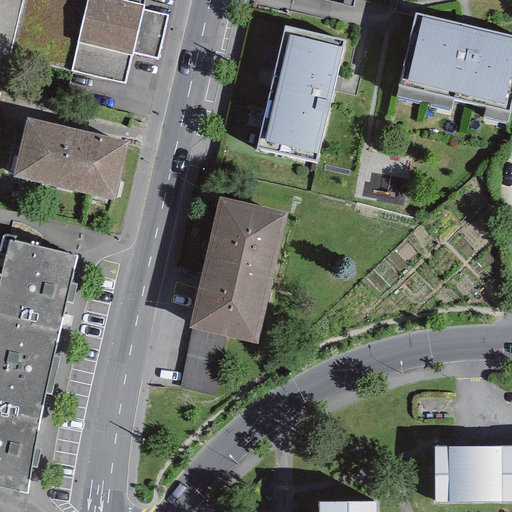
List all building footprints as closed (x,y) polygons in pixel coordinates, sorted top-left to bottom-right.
[(0,0),(0,108),(13,57),(126,83),(129,71),(134,54),(159,60),(168,15),(144,10),(146,0),(0,0)] [(511,37),(416,15),(399,89),(511,116),(511,37)] [(350,45),(288,30),(258,153),(320,168),(350,45)] [(126,150),(28,127),(15,180),(114,204),(126,150)] [(286,218),(225,204),(196,327),(231,335),(257,341),(286,218)] [(79,259),(15,243),(0,311),(0,492),(28,499),(79,259)] [(231,335),(196,327),(182,389),(216,397),(231,335)] [(438,504),(511,503),(511,446),(438,446),(438,504)] [(319,503),(319,511),(378,511),(379,503),(319,503)]
